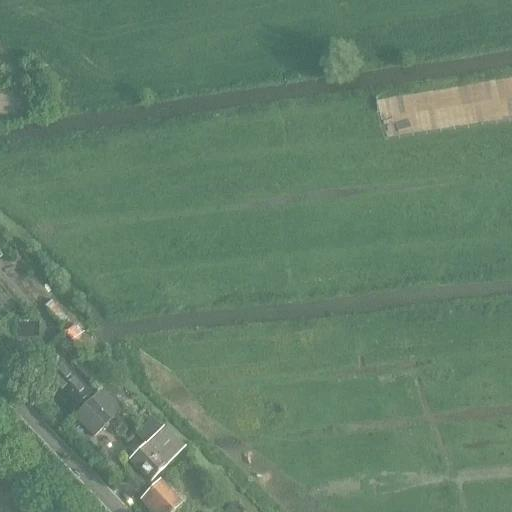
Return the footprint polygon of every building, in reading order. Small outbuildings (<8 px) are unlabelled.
[(75,327),(66,335),(74,344),(83,336),(75,327)] [(72,364),(99,391),(107,382),(80,356),(72,364)] [(60,365),(44,379),(66,403),(70,399),(78,407),(89,397),(60,365)] [(116,380),(105,389),(114,399),(125,389),(119,382),(117,379),(116,380)] [(105,389),(74,417),(94,438),(108,425),(125,441),(140,427),(105,389)] [(145,448),(129,463),(150,484),(184,451),(163,430),(145,448)] [(159,486),(152,493),(141,504),(148,511),(176,511),(180,508),(159,486)]
